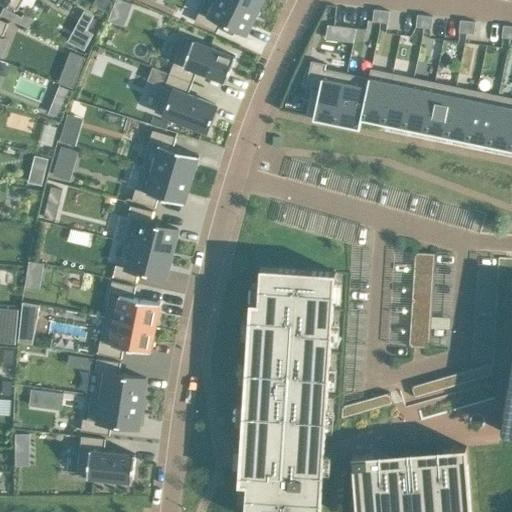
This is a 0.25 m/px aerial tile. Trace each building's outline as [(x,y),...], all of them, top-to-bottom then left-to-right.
[(0,0),(18,9),(22,0),(0,0)] [(111,0),(94,0),(93,3),(107,11),(112,0),(111,0)] [(123,0),(116,0),(114,5),(129,11),(132,3),(123,0)] [(236,0),(205,0),(195,21),(217,31),(222,21),(247,33),(257,10),(236,0)] [(236,0),(257,10),(262,0),(236,0)] [(4,6),(0,13),(29,26),(34,18),(24,12),(22,16),(4,6)] [(374,9),(373,21),(381,22),(382,10),(374,9)] [(382,10),(381,22),(388,22),(390,10),(382,10)] [(418,14),(416,26),(424,27),(425,15),(418,14)] [(425,15),(424,27),(432,28),(433,16),(425,15)] [(0,32),(4,34),(8,22),(0,18),(0,32)] [(461,19),(459,31),(467,32),(468,20),(461,19)] [(468,20),(467,32),(475,33),(476,21),(468,20)] [(77,24),(68,41),(84,50),(93,33),(86,29),(77,24)] [(328,24),(325,38),(338,39),(339,25),(335,25),(328,24)] [(504,25),(502,37),(510,38),(511,26),(504,25)] [(185,35),(170,73),(193,82),(197,70),(226,81),(236,55),(185,35)] [(71,50),(65,66),(79,71),(86,56),(71,50)] [(312,60),(306,87),(320,89),(314,116),(337,121),(347,73),(325,68),(326,63),(312,60)] [(347,73),(337,121),(360,126),(372,68),(371,68),(369,77),(347,73)] [(372,68),(360,126),(361,126),(363,117),(383,121),(393,72),(372,68)] [(393,72),(383,121),(404,125),(414,77),(393,72)] [(170,73),(155,111),(207,131),(209,125),(211,125),(216,111),(215,110),(217,104),(188,93),(193,82),(170,73)] [(414,77),(404,125),(425,130),(435,81),(414,77)] [(435,81),(425,130),(447,134),(457,86),(435,81)] [(59,85),(56,94),(68,99),(72,90),(59,85)] [(457,86),(447,134),(468,139),(478,90),(457,86)] [(478,90),(468,139),(489,143),(499,94),(478,90)] [(511,96),(499,94),(489,143),(510,147),(511,137),(511,96)] [(153,129),(143,164),(192,179),(199,155),(173,147),(177,136),(153,129)] [(62,146),(54,174),(67,178),(70,166),(59,163),(63,147),(62,146)] [(35,155),(33,163),(47,166),(49,158),(35,155)] [(136,188),(133,199),(156,206),(159,195),(185,203),(192,179),(143,164),(143,165),(147,167),(141,189),(136,188)] [(59,204),(63,189),(52,186),(48,201),(59,204)] [(133,217),(127,241),(172,252),(178,228),(152,222),(154,210),(131,205),(128,216),(133,217)] [(116,264),(114,276),(137,281),(140,270),(166,277),(172,252),(127,241),(127,242),(131,243),(126,266),(116,264)] [(415,251),(409,346),(429,347),(435,253),(415,251)] [(30,260),(28,272),(42,274),(44,263),(30,260)] [(243,423),(240,482),(247,482),(246,501),(245,511),(320,511),(323,472),(324,453),(326,429),(327,410),(329,386),(330,367),(331,342),(333,324),(336,271),(261,266),(260,282),(259,301),(251,301),(250,318),(249,337),(247,362),(246,380),(245,405),(243,423)] [(112,281),(105,317),(156,327),(161,302),(134,297),(136,286),(112,281)] [(23,300),(19,340),(32,343),(40,304),(23,300)] [(0,307),(0,308),(0,341),(15,343),(19,308),(0,307)] [(105,317),(98,352),(122,357),(124,346),(151,351),(156,327),(105,317)] [(4,349),(3,365),(13,366),(15,349),(4,349)] [(92,393),(92,394),(143,402),(146,377),(119,373),(121,361),(97,358),(95,370),(100,370),(97,394),(92,393)] [(492,362),(412,386),(415,397),(492,375),(492,362)] [(511,364),(501,431),(511,432),(511,364)] [(4,380),(3,394),(12,394),(13,381),(4,380)] [(32,388),(29,405),(41,406),(44,389),(32,388)] [(342,406),(341,418),(393,403),(390,392),(342,406)] [(83,418),(82,429),(110,434),(112,422),(139,426),(143,402),(92,394),(88,418),(83,418)] [(30,432),(16,433),(16,445),(30,445),(30,432)] [(82,435),(78,476),(132,481),(135,453),(105,450),(106,438),(82,435)] [(367,453),(353,455),(354,471),(357,511),(471,511),(467,446),(453,447),(454,457),(368,464),(367,453)]
